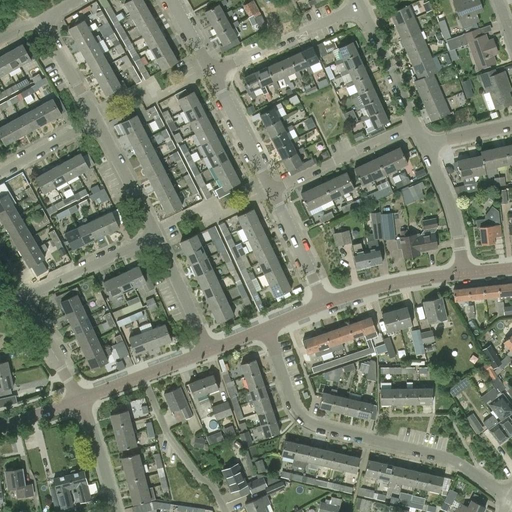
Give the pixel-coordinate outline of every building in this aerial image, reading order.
[(130,0),(125,4),(131,15),(146,6),(142,0),(130,0)] [(225,15),(224,14),(220,7),(227,3),(225,0),(223,0),(218,3),(218,4),(205,12),(211,23),(225,15)] [(475,13),(482,11),(478,0),(453,0),(463,26),(478,21),(475,13)] [(247,3),(239,8),(245,18),(253,13),(247,3)] [(114,25),(119,22),(110,5),(104,8),(114,25)] [(397,26),(415,18),(409,5),(391,12),(397,26)] [(146,6),(131,15),(137,26),(153,17),(146,6)] [(100,21),(105,18),(101,10),(96,13),(100,21)] [(225,15),(211,23),(218,34),(231,26),(230,25),(226,18),(233,14),(231,10),(224,14),(225,15)] [(260,29),(266,26),(261,15),(255,18),(260,29)] [(253,16),(248,18),(252,26),(257,24),(253,16)] [(137,26),(144,37),(159,28),(153,17),(137,26)] [(420,31),(415,18),(397,26),(402,39),(420,31)] [(445,19),(438,22),(445,39),(452,36),(445,19)] [(75,40),(91,31),(84,20),(69,29),(75,40)] [(231,26),(218,34),(224,45),(229,42),(237,38),(237,37),(232,29),(239,25),(237,21),(230,25),(231,26)] [(107,32),(112,29),(108,22),(102,25),(107,32)] [(120,36),(125,33),(121,25),(116,28),(120,36)] [(150,47),(165,39),(159,28),(144,37),(150,47)] [(478,30),(465,34),(464,33),(463,34),(446,40),(450,50),(469,44),(478,69),(495,63),(492,55),(497,53),(492,40),(488,41),(485,35),(481,37),(478,30)] [(75,40),(81,51),(97,42),(91,31),(75,40)] [(426,44),(420,31),(402,39),(408,52),(426,44)] [(113,43),(118,40),(114,33),(109,36),(113,43)] [(126,47),(131,44),(127,36),(122,39),(126,47)] [(237,38),(229,42),(232,47),(240,43),(237,38)] [(150,47),(156,58),(171,50),(165,39),(150,47)] [(339,48),(343,57),(335,61),(337,65),(345,62),(344,60),(358,54),(355,46),(358,45),(356,41),(353,42),(339,48)] [(88,62),(103,53),(97,42),(81,51),(88,62)] [(322,57),(328,54),(323,42),(317,45),(322,57)] [(12,50),(20,66),(31,59),(23,44),(12,50)] [(119,54),(124,51),(120,44),(115,47),(119,54)] [(137,54),(131,44),(126,47),(132,58),(137,54)] [(432,58),(426,44),(408,52),(413,65),(432,58)] [(301,51),(308,66),(306,67),(309,74),(313,73),(310,65),(320,61),(313,46),(301,51)] [(1,56),(9,72),(20,66),(12,50),(1,56)] [(163,70),(178,61),(171,50),(156,58),(159,64),(163,70)] [(300,52),(290,56),(296,71),(295,72),(294,72),(297,80),(301,78),(298,70),(306,67),(308,66),(301,51),(300,52)] [(88,62),(94,73),(109,64),(103,53),(88,62)] [(363,65),(358,54),(344,60),(345,62),(348,68),(340,72),(342,76),(350,73),(349,71),(363,65)] [(125,65),(130,62),(126,55),(121,58),(125,65)] [(0,76),(9,72),(1,56),(0,56),(0,76)] [(296,71),(290,56),(278,61),(285,76),(283,77),(286,85),(290,83),(287,75),(294,72),(295,72),(296,71)] [(138,69),(144,66),(140,58),(134,61),(138,69)] [(413,65),(419,79),(433,74),(438,72),(432,58),(413,65)] [(277,62),(267,66),(274,81),(272,82),(271,82),(275,90),(279,88),(276,80),(283,77),(285,76),(278,61),(277,62)] [(100,84),(115,75),(109,64),(94,73),(100,84)] [(368,76),(363,65),(349,71),(350,73),(353,80),(345,83),(347,88),(355,84),(354,83),(368,76)] [(131,76),(137,73),(133,66),(127,69),(131,76)] [(150,77),(144,66),(138,69),(145,80),(150,77)] [(272,82),(274,81),(267,66),(256,71),(262,86),(261,87),(260,87),(263,95),(268,93),(264,85),(271,82),(272,82)] [(330,78),(335,76),(330,66),(326,67),(330,78)] [(496,109),(511,103),(508,91),(511,90),(504,72),(496,75),(494,70),(478,76),(480,81),(482,80),(487,92),(489,91),(496,109)] [(261,87),(262,86),(256,71),(244,77),(247,85),(250,91),(248,92),(249,92),(252,100),(256,98),(253,90),(260,87),(261,87)] [(32,78),(34,83),(42,79),(39,74),(32,78)] [(438,86),(433,74),(419,79),(414,81),(420,94),(438,86)] [(119,82),(115,75),(100,84),(107,95),(114,91),(116,95),(128,88),(123,80),(119,82)] [(373,87),(368,76),(354,83),(355,84),(358,91),(350,95),(352,99),(360,95),(359,94),(373,87)] [(18,90),(29,84),(27,79),(16,85),(18,90)] [(35,84),(37,88),(45,85),(42,79),(34,83),(35,84)] [(328,79),(318,81),(319,87),(329,85),(328,79)] [(461,81),(464,92),(473,89),(470,79),(461,81)] [(16,85),(5,90),(8,96),(18,90),(16,85)] [(420,94),(426,108),(444,99),(438,86),(420,94)] [(27,88),(28,89),(20,93),(23,98),(31,94),(34,93),(31,87),(27,88)] [(364,105),(379,99),(373,87),(359,94),(360,95),(363,103),(355,106),(357,110),(365,107),(364,105)] [(0,100),(8,96),(5,90),(0,93),(0,100)] [(184,111),(200,103),(194,91),(178,100),(184,111)] [(23,98),(20,93),(9,99),(12,104),(23,98)] [(300,102),(296,95),(288,99),(291,103),(292,102),(294,105),(300,102)] [(50,120),(62,114),(53,98),(41,105),(50,120)] [(0,108),(1,110),(12,104),(9,99),(0,104),(0,108)] [(384,110),(379,99),(364,105),(365,107),(368,114),(360,117),(362,122),(370,118),(369,117),(384,110)] [(431,121),(450,113),(444,99),(426,108),(431,121)] [(206,114),(200,103),(184,111),(190,122),(206,114)] [(273,107),(273,108),(260,115),(266,126),(280,119),(279,117),(275,111),(282,107),(280,103),(273,107)] [(50,120),(41,105),(30,111),(39,126),(50,120)] [(149,109),(155,120),(160,118),(154,106),(149,109)] [(166,121),(171,118),(167,110),(162,113),(166,121)] [(375,128),(389,122),(384,110),(369,117),(370,118),(373,125),(365,129),(367,133),(375,129),(375,128)] [(39,126),(30,111),(19,117),(28,133),(39,126)] [(211,126),(206,114),(190,122),(195,134),(211,126)] [(266,126),(271,137),(285,130),(284,129),(281,122),(288,118),(286,114),(279,117),(280,119),(266,126)] [(127,134),(143,126),(137,115),(121,123),(127,134)] [(28,133),(19,117),(8,123),(17,139),(28,133)] [(312,117),(305,120),(308,128),(316,126),(312,117)] [(160,118),(155,120),(159,128),(164,125),(160,118)] [(177,129),(171,118),(166,121),(171,132),(177,129)] [(17,139),(8,123),(0,127),(0,135),(5,145),(17,139)] [(285,130),(271,137),(277,148),(291,141),(290,140),(287,133),(293,129),(291,125),(284,129),(285,130)] [(149,137),(143,126),(127,134),(133,145),(149,137)] [(217,137),(211,126),(195,134),(201,145),(217,137)] [(161,132),(166,143),(172,140),(166,129),(161,132)] [(177,143),(183,140),(179,133),(173,135),(177,143)] [(290,140),(291,141),(277,148),(282,159),(296,152),(296,151),(292,144),(299,140),(297,136),(290,140)] [(139,157),(154,149),(149,137),(133,145),(139,157)] [(223,148),(217,137),(201,145),(207,156),(223,148)] [(175,148),(172,140),(166,143),(170,150),(175,148)] [(183,154),(188,151),(184,144),(179,146),(183,154)] [(510,163),(506,146),(494,148),(498,166),(510,163)] [(296,152),(282,159),(288,171),(299,165),(302,170),(315,163),(312,158),(302,164),(298,155),(305,151),(303,147),(296,151),(296,152)] [(400,147),(389,153),(396,169),(408,163),(400,147)] [(223,148),(207,156),(212,167),(228,159),(223,148)] [(482,156),(485,169),(498,166),(494,148),(480,151),(481,156),(482,156)] [(160,160),(154,149),(139,157),(144,168),(160,160)] [(194,162),(188,151),(183,154),(188,165),(194,162)] [(172,154),(178,165),(183,163),(177,152),(172,154)] [(78,176),(90,170),(81,153),(70,160),(78,176)] [(396,169),(389,153),(377,158),(385,174),(396,169)] [(486,173),(485,169),(482,156),(481,156),(471,158),(475,175),(486,173)] [(374,180),(385,174),(377,158),(366,164),(374,180)] [(461,178),(475,175),(471,158),(457,161),(457,162),(452,163),(454,170),(459,169),(461,178)] [(234,170),(228,159),(212,167),(218,179),(234,170)] [(78,176),(70,160),(58,166),(67,182),(78,176)] [(166,171),(160,160),(144,168),(150,179),(166,171)] [(187,170),(183,163),(178,165),(181,173),(187,170)] [(362,185),(374,180),(366,164),(354,169),(362,185)] [(67,182),(58,166),(48,171),(57,187),(67,182)] [(194,176),(200,174),(196,166),(191,169),(194,176)] [(234,170),(218,179),(222,186),(215,190),(219,199),(234,191),(231,187),(240,182),(234,170)] [(57,187),(48,171),(36,178),(45,194),(57,187)] [(166,171),(150,179),(156,191),(171,183),(166,171)] [(343,194),(355,189),(347,172),(335,178),(343,194)] [(183,176),(189,188),(195,185),(189,174),(183,176)] [(205,184),(200,174),(194,176),(200,188),(209,183),(205,184)] [(401,180),(404,185),(410,182),(408,177),(401,180)] [(335,178),(324,183),(331,199),(343,194),(335,178)] [(404,185),(401,180),(394,183),(397,189),(404,185)] [(177,194),(171,183),(156,191),(161,202),(177,194)] [(208,190),(212,188),(209,183),(200,188),(206,199),(211,197),(208,190)] [(331,199),(324,183),(313,188),(320,205),(331,199)] [(466,193),(476,191),(475,183),(470,184),(469,183),(464,185),(466,193)] [(422,193),(418,184),(402,191),(405,205),(414,201),(412,197),(422,193)] [(93,194),(100,190),(98,185),(90,189),(93,194)] [(195,185),(189,188),(193,195),(198,192),(195,185)] [(25,190),(29,196),(34,193),(30,187),(25,190)] [(381,196),(387,193),(385,187),(379,190),(381,196)] [(320,205),(313,188),(301,194),(308,210),(320,205)] [(80,198),(88,194),(85,189),(78,193),(80,198)] [(500,204),(508,203),(506,189),(499,190),(500,204)] [(103,196),(100,190),(93,194),(95,199),(103,196)] [(374,199),(381,196),(379,190),(371,194),(374,199)] [(34,193),(29,196),(32,202),(37,199),(34,193)] [(0,198),(0,213),(14,205),(7,194),(0,198)] [(183,206),(177,194),(161,202),(167,214),(183,206)] [(69,204),(77,200),(74,195),(67,198),(69,204)] [(82,208),(89,205),(87,199),(79,203),(82,208)] [(55,204),(58,210),(66,206),(63,200),(55,204)] [(354,201),(347,204),(350,209),(356,207),(354,201)] [(350,209),(347,204),(341,207),(343,213),(350,209)] [(0,213),(0,218),(4,225),(20,216),(14,205),(0,213)] [(71,214),(78,210),(75,205),(68,209),(71,214)] [(476,220),(477,228),(480,227),(482,244),(495,243),(494,237),(501,236),(500,224),(498,211),(492,207),(490,210),(491,212),(485,219),(476,220)] [(40,218),(45,215),(42,208),(37,211),(40,218)] [(71,214),(68,209),(56,215),(59,220),(71,214)] [(237,217),(243,229),(259,221),(253,209),(237,217)] [(325,214),(327,220),(333,217),(331,211),(325,214)] [(373,239),(383,238),(380,211),(370,212),(373,239)] [(107,234),(119,228),(112,212),(100,217),(107,234)] [(384,240),(395,239),(392,213),(381,214),(384,240)] [(327,220),(325,214),(318,217),(320,223),(327,220)] [(49,221),(45,215),(40,218),(44,223),(49,221)] [(20,216),(4,225),(10,235),(26,226),(20,216)] [(107,234),(100,217),(88,223),(96,239),(107,234)] [(424,230),(438,227),(436,217),(422,220),(424,230)] [(77,228),(85,244),(96,239),(88,223),(86,218),(82,220),(84,225),(77,228)] [(243,229),(248,240),(264,232),(259,221),(243,229)] [(218,225),(224,238),(230,235),(224,223),(218,225)] [(10,235),(17,246),(32,236),(26,226),(10,235)] [(209,228),(215,241),(221,238),(215,226),(209,228)] [(85,244),(77,228),(65,233),(73,250),(85,244)] [(49,233),(52,239),(57,236),(54,230),(49,233)] [(335,246),(352,243),(349,230),(333,234),(335,246)] [(404,258),(413,257),(410,242),(411,242),(410,235),(408,236),(407,230),(400,231),(402,237),(400,237),(400,240),(398,241),(399,249),(402,248),(404,258)] [(270,244),(264,232),(248,240),(254,251),(270,244)] [(420,235),(419,233),(410,235),(411,242),(410,242),(413,257),(420,255),(419,250),(429,248),(429,250),(438,249),(435,232),(420,235)] [(187,254),(203,246),(197,234),(181,242),(187,254)] [(230,249),(235,246),(230,235),(224,238),(230,249)] [(32,236),(17,246),(23,256),(39,247),(32,236)] [(57,236),(52,239),(55,245),(60,242),(57,236)] [(221,238),(215,241),(218,248),(224,245),(221,238)] [(366,251),(370,266),(383,263),(379,248),(377,240),(368,242),(370,250),(366,251)] [(357,269),(370,266),(366,251),(363,252),(361,242),(352,245),(357,269)] [(275,255),(270,244),(254,251),(259,262),(275,255)] [(187,254),(192,265),(208,258),(203,246),(187,254)] [(237,250),(235,246),(230,249),(235,260),(240,258),(240,257),(245,255),(242,247),(237,250)] [(45,258),(39,247),(23,256),(29,267),(45,258)] [(224,259),(229,257),(226,249),(220,252),(224,259)] [(280,266),(275,255),(259,262),(265,274),(280,266)] [(208,258),(192,265),(197,277),(213,269),(208,258)] [(246,269),(240,258),(235,260),(240,272),(246,269)] [(41,260),(31,266),(36,275),(46,269),(41,260)] [(229,271),(234,268),(231,261),(226,263),(229,271)] [(146,291),(154,288),(148,273),(143,275),(139,266),(128,271),(135,287),(143,284),(146,291)] [(286,278),(280,266),(265,274),(270,285),(286,278)] [(197,277),(202,288),(218,281),(213,269),(197,277)] [(245,283),(251,280),(246,269),(240,272),(245,283)] [(135,287),(128,271),(116,277),(123,293),(135,287)] [(234,282),(240,280),(236,272),(231,274),(234,282)] [(123,293),(116,277),(104,282),(111,298),(123,293)] [(276,297),(291,289),(286,278),(270,285),(276,297)] [(256,292),(251,280),(245,283),(250,294),(256,292)] [(218,281),(202,288),(207,299),(223,292),(218,281)] [(500,296),(511,295),(511,283),(498,285),(500,296)] [(236,286),(241,298),(247,295),(242,284),(236,286)] [(500,296),(498,285),(483,287),(485,298),(500,296)] [(66,313),(82,305),(78,295),(80,294),(77,287),(65,293),(67,299),(61,302),(66,313)] [(485,298),(483,287),(469,288),(470,300),(485,298)] [(470,300),(469,288),(454,290),(455,301),(470,300)] [(94,293),(97,299),(102,297),(99,291),(94,293)] [(207,299),(212,311),(229,304),(223,292),(207,299)] [(247,295),(241,298),(245,305),(250,302),(247,295)] [(264,302),(262,303),(258,296),(253,298),(258,310),(266,307),(264,302)] [(102,297),(97,299),(100,306),(105,303),(102,297)] [(148,307),(156,303),(153,298),(145,301),(148,307)] [(428,324),(447,319),(442,298),(423,303),(428,324)] [(131,311),(142,307),(140,301),(129,306),(131,311)] [(503,309),(504,315),(511,314),(511,306),(504,307),(503,301),(497,302),(498,308),(501,308),(501,310),(503,309)] [(156,303),(148,307),(150,312),(158,308),(156,303)] [(218,323),(234,315),(229,304),(212,311),(218,323)] [(82,305),(66,313),(71,324),(88,317),(82,305)] [(131,311),(129,306),(121,309),(123,315),(131,311)] [(407,307),(394,310),(400,329),(412,325),(407,307)] [(394,334),(393,331),(400,329),(394,310),(382,314),(389,335),(394,334)] [(136,320),(143,317),(141,311),(133,314),(136,320)] [(107,321),(112,319),(109,313),(104,315),(107,321)] [(124,325),(131,322),(129,316),(122,319),(124,325)] [(93,328),(88,317),(71,324),(76,335),(93,328)] [(371,317),(360,321),(364,334),(364,335),(366,340),(370,339),(378,336),(371,317)] [(115,325),(112,319),(107,321),(110,328),(115,325)] [(364,334),(360,321),(348,325),(353,338),(364,335),(364,334)] [(159,345),(172,341),(165,324),(153,329),(159,345)] [(348,325),(337,329),(342,342),(353,338),(348,325)] [(76,335),(82,347),(98,339),(93,328),(76,335)] [(159,345),(153,329),(141,333),(147,350),(159,345)] [(342,342),(337,329),(326,333),(332,352),(343,348),(342,342)] [(423,343),(421,333),(420,329),(413,331),(418,350),(425,349),(423,343)] [(432,331),(421,333),(423,343),(435,341),(432,331)] [(147,350),(141,333),(129,338),(135,355),(147,350)] [(332,352),(326,333),(314,337),(321,356),(332,352)] [(117,344),(123,342),(120,335),(114,337),(117,344)] [(503,342),(511,351),(511,335),(503,342)] [(321,356),(314,337),(303,341),(307,354),(314,352),(316,358),(321,356)] [(390,338),(383,340),(390,359),(397,357),(390,338)] [(98,339),(82,347),(87,358),(103,350),(98,339)] [(123,342),(117,344),(114,346),(120,359),(129,354),(123,342)] [(493,344),(485,348),(494,370),(511,362),(511,360),(510,355),(499,360),(493,344)] [(108,362),(106,356),(112,354),(109,348),(103,350),(87,358),(92,369),(108,362)] [(369,348),(358,352),(359,357),(371,354),(369,348)] [(358,352),(346,356),(348,361),(359,357),(358,352)] [(0,376),(11,374),(8,362),(5,362),(3,356),(0,356),(0,376)] [(346,356),(335,360),(337,365),(348,361),(346,356)] [(120,369),(125,367),(123,360),(117,362),(120,369)] [(241,364),(246,377),(260,372),(256,360),(241,364)] [(335,360),(324,364),(326,369),(337,365),(335,360)] [(374,361),(370,360),(366,378),(376,380),(375,362),(374,361)] [(480,367),(484,374),(488,372),(492,369),(493,369),(489,362),(480,367)] [(355,369),(353,363),(343,366),(345,372),(355,369)] [(326,369),(324,364),(312,368),(314,373),(326,369)] [(342,367),(334,369),(332,380),(338,382),(342,367)] [(427,378),(427,368),(419,368),(419,378),(427,378)] [(246,377),(250,390),(264,385),(260,372),(246,377)] [(0,395),(12,393),(10,388),(14,387),(11,374),(0,376),(0,395)] [(228,374),(222,375),(225,384),(233,381),(233,380),(231,381),(228,374)] [(207,394),(219,389),(214,375),(201,379),(207,394)] [(505,389),(497,375),(489,380),(497,394),(505,389)] [(207,394),(201,379),(189,384),(194,398),(207,394)] [(233,381),(225,384),(229,396),(235,395),(235,394),(237,393),(233,381)] [(450,388),(453,394),(466,389),(464,383),(450,388)] [(264,385),(250,390),(253,401),(254,401),(268,396),(264,385)] [(187,419),(193,417),(180,387),(164,394),(172,412),(182,408),(187,419)] [(394,404),(407,404),(406,389),(393,390),(394,404)] [(407,404),(420,404),(419,389),(406,389),(407,404)] [(419,389),(420,404),(432,404),(432,398),(438,398),(437,389),(419,389)] [(381,405),(394,404),(393,390),(381,390),(381,405)] [(320,408),(333,411),(336,396),(323,393),(320,408)] [(510,415),(511,413),(511,406),(502,394),(488,404),(501,421),(510,415)] [(239,406),(235,395),(229,396),(233,408),(239,406)] [(0,398),(0,407),(13,404),(11,396),(0,398)] [(258,413),(272,408),(268,396),(254,401),(253,401),(249,402),(251,407),(255,406),(258,413)] [(345,414),(348,399),(336,396),(333,411),(345,414)] [(345,414),(357,417),(361,401),(348,399),(345,414)] [(211,407),(216,420),(232,414),(228,401),(211,407)] [(370,420),(374,404),(361,401),(357,417),(370,420)] [(239,406),(233,408),(237,420),(243,418),(239,406)] [(262,425),(276,421),(272,408),(258,413),(261,425),(262,425)] [(174,411),(177,419),(184,416),(182,409),(174,411)] [(114,427),(131,422),(127,411),(110,415),(114,427)] [(480,425),(472,413),(465,418),(473,429),(480,425)] [(510,415),(501,421),(498,423),(509,437),(510,437),(511,439),(511,437),(511,421),(508,416),(510,415)] [(509,437),(498,423),(492,416),(483,423),(499,445),(509,437)] [(280,433),(276,421),(262,425),(261,425),(256,427),(258,432),(263,430),(266,438),(280,433)] [(117,438),(134,434),(131,422),(114,427),(117,438)] [(239,424),(241,432),(247,430),(244,422),(239,424)] [(252,444),(248,431),(239,434),(244,447),(252,444)] [(120,450),(137,446),(134,434),(117,438),(120,450)] [(195,437),(195,447),(204,447),(205,437),(195,437)] [(294,458),(298,443),(285,440),(281,455),(294,458)] [(305,468),(307,461),(310,446),(298,443),(294,458),(292,465),(305,468)] [(307,461),(319,464),(323,449),(310,446),(307,461)] [(332,467),(335,452),(323,449),(319,464),(332,467)] [(256,475),(248,451),(243,453),(251,476),(256,475)] [(332,467),(344,470),(348,455),(335,452),(332,467)] [(124,470),(142,466),(141,465),(139,454),(121,458),(124,470)] [(357,473),(360,458),(348,455),(344,470),(357,473)] [(258,472),(265,470),(261,459),(255,461),(258,472)] [(378,478),(381,463),(368,460),(365,475),(378,478)] [(161,461),(155,462),(158,474),(164,472),(161,461)] [(393,466),(381,463),(378,478),(390,481),(393,466)] [(142,466),(124,470),(127,482),(145,477),(143,473),(148,471),(146,464),(141,465),(142,466)] [(232,491),(246,485),(237,464),(223,471),(232,491)] [(402,484),(406,469),(393,466),(390,481),(402,484)] [(69,475),(73,489),(77,488),(81,503),(91,500),(87,485),(84,471),(82,472),(81,469),(79,468),(71,470),(70,472),(70,475),(69,475)] [(18,498),(34,495),(32,485),(25,486),(22,469),(6,472),(9,489),(16,488),(18,498)] [(418,472),(406,469),(402,484),(415,487),(418,472)] [(281,477),(289,479),(290,473),(282,471),(281,477)] [(427,490),(431,475),(418,472),(415,487),(427,490)] [(290,473),(289,479),(301,482),(302,476),(290,473)] [(73,489),(69,475),(54,479),(57,493),(58,493),(62,507),(72,505),(68,490),(73,489)] [(443,478),(431,475),(427,490),(440,493),(443,478)] [(161,486),(167,484),(165,476),(159,478),(161,486)] [(252,494),(265,489),(267,487),(262,476),(247,484),(252,494)] [(145,477),(127,482),(130,493),(147,489),(147,488),(145,477)] [(305,483),(314,485),(316,479),(307,477),(305,483)] [(314,485),(327,488),(328,482),(316,479),(314,485)] [(267,495),(285,487),(282,480),(267,487),(265,489),(267,495)] [(327,488),(339,491),(340,485),(328,482),(327,488)] [(353,488),(340,485),(339,491),(351,494),(353,488)] [(147,489),(130,493),(133,505),(150,501),(155,500),(152,487),(147,488),(147,489)] [(372,499),(374,491),(359,487),(357,495),(372,499)] [(457,493),(450,490),(444,502),(452,505),(457,493)] [(376,499),(385,502),(386,495),(378,493),(376,499)] [(245,503),(246,506),(244,507),(245,511),(266,511),(264,506),(270,504),(266,494),(245,503)] [(318,511),(338,511),(341,499),(331,496),(330,503),(321,501),(318,511)] [(399,498),(390,496),(389,502),(397,504),(399,498)] [(360,497),(356,508),(369,511),(372,501),(360,497)] [(397,504),(410,507),(411,501),(399,498),(397,504)] [(423,504),(411,501),(410,507),(422,510),(423,504)] [(465,511),(483,511),(486,508),(471,501),(468,507),(460,503),(457,508),(465,511)]
